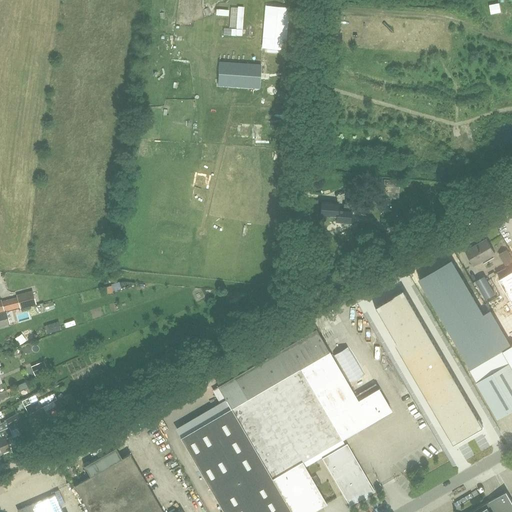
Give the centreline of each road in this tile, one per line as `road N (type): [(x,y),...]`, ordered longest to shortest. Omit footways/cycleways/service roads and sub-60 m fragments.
road 1 (track): [(511,181),(70,433),(55,456)]
road 2 (track): [(511,42),(442,17),(315,8)]
road 3 (track): [(302,302),(278,291),(116,280)]
road 4 (track): [(308,165),(315,4)]
road 5 (unclassified): [(403,511),(511,448)]
road 6 (track): [(302,302),(307,178)]
